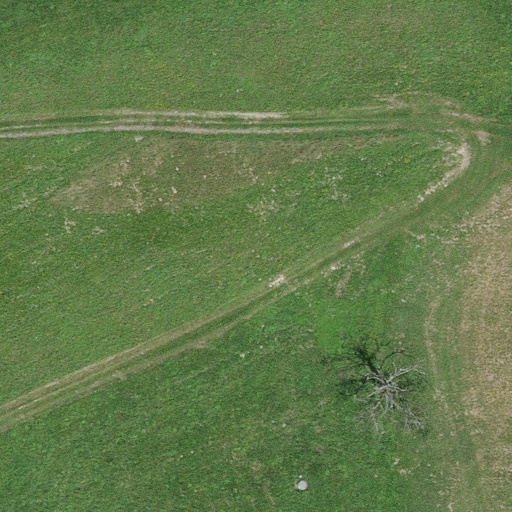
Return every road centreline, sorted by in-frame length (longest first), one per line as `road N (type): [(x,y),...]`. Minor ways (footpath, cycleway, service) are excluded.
road 1 (track): [(0,423),(219,322),(401,220),(474,169),(482,126)]
road 2 (track): [(482,126),(434,117),(0,127)]
